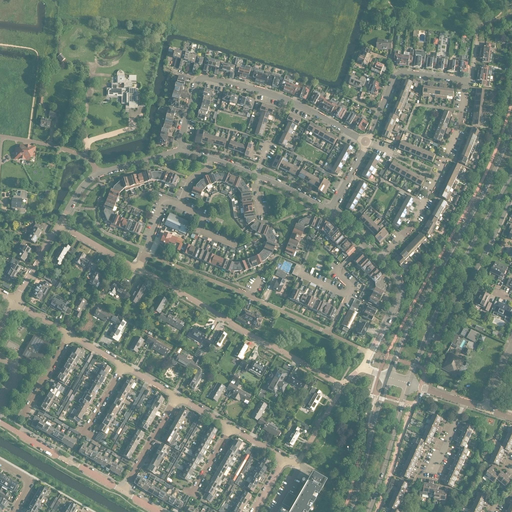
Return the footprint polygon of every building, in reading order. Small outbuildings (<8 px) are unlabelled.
[(392,42),(377,40),(376,49),(387,51),(388,49),(391,50),(392,42)] [(480,47),(480,53),(489,54),(490,48),(494,49),(495,45),(484,44),(483,47),(480,47)] [(357,62),(360,63),(367,66),(371,55),(370,54),(371,51),(369,50),(363,48),(362,52),(364,53),(362,56),(360,55),(357,62)] [(173,69),(177,70),(181,52),(174,50),(172,58),(176,59),(173,69)] [(404,53),(403,56),(402,65),(408,66),(409,63),(412,63),(413,50),(410,50),(410,53),(404,53)] [(397,62),(396,65),(402,65),(403,56),(398,55),(398,52),(395,51),(393,61),(397,62)] [(415,51),(415,57),(413,67),(421,68),(421,65),(424,65),(425,55),(425,52),(415,51)] [(426,68),(432,69),(432,66),(435,66),(437,53),(436,53),(437,51),(434,51),(434,53),(433,53),(433,56),(427,55),(426,68)] [(181,52),(177,70),(181,71),(183,62),(186,63),(187,63),(189,54),(181,52)] [(191,74),(192,73),(196,57),(196,55),(192,54),(189,53),(189,54),(187,63),(189,63),(190,65),(188,73),(191,74)] [(493,54),(489,54),(480,53),(479,59),(482,59),(482,62),(492,64),(492,60),(493,54)] [(460,69),(460,72),(466,73),(467,69),(469,69),(469,66),(467,65),(468,60),(462,59),(462,56),(459,56),(459,59),(457,69),(460,69)] [(196,57),(192,73),(195,74),(197,67),(198,68),(199,66),(201,66),(203,59),(196,57)] [(438,60),(437,70),(443,70),(443,68),(446,68),(448,58),(444,57),(444,58),(438,57),(438,60)] [(208,67),(211,68),(213,60),(205,58),(202,69),(202,71),(206,72),(208,67)] [(454,69),(457,69),(459,59),(455,58),(455,62),(449,61),(448,71),(454,72),(454,69)] [(220,62),(213,60),(211,68),(215,69),(215,70),(214,75),(216,75),(217,72),(218,70),(220,63),(220,62)] [(218,70),(217,72),(216,75),(219,76),(219,74),(220,74),(221,73),(221,71),(225,72),(227,65),(220,63),(218,70)] [(228,78),(232,79),(235,70),(233,70),(234,67),(230,66),(230,64),(227,63),(227,65),(225,72),(230,74),(230,75),(229,74),(228,78)] [(371,71),(380,75),(381,71),(384,72),(386,68),(383,67),(384,65),(377,63),(376,65),(374,63),(371,71)] [(236,77),(242,79),(244,69),(239,68),(240,65),(236,64),(236,66),(235,70),(238,71),(236,77)] [(245,66),(244,69),(242,79),(247,80),(249,74),(252,75),(253,69),(252,68),(251,68),(245,66)] [(478,69),(477,75),(487,76),(488,70),(491,70),(491,67),(481,66),(481,69),(478,69)] [(255,79),(254,82),(260,83),(262,74),(263,72),(257,70),(257,69),(254,68),(252,78),(255,79)] [(107,93),(107,96),(108,96),(113,96),(113,95),(116,95),(116,96),(122,96),(122,104),(128,104),(128,107),(137,107),(137,90),(132,90),(132,83),(136,83),(136,77),(124,76),(124,75),(124,74),(124,73),(123,73),(123,72),(122,72),(121,72),(121,71),(120,71),(119,71),(119,72),(118,72),(118,73),(117,73),(117,74),(117,75),(117,77),(117,83),(125,83),(125,89),(117,89),(117,85),(111,84),(111,87),(111,89),(110,89),(110,90),(109,90),(108,90),(108,91),(108,92),(107,93)] [(262,74),(260,83),(266,85),(266,82),(269,83),(272,73),(266,72),(265,75),(262,74)] [(272,84),(271,86),(277,88),(280,78),(279,78),(279,77),(279,76),(275,75),(275,74),(272,73),(269,83),(272,84)] [(490,76),(487,76),(477,75),(476,81),(479,81),(479,86),(489,87),(490,76)] [(176,84),(182,86),(183,86),(184,82),(189,83),(190,79),(178,76),(178,77),(176,84)] [(283,88),(282,91),(288,93),(291,84),(288,83),(290,79),(289,77),(285,76),(280,87),(283,88)] [(349,84),(359,88),(360,85),(363,86),(366,80),(361,78),(360,80),(352,76),(349,84)] [(377,95),(379,89),(376,88),(378,83),(369,80),(367,79),(366,81),(369,82),(368,84),(370,85),(367,92),(377,95)] [(413,87),(416,88),(418,84),(420,85),(421,81),(418,81),(417,82),(411,80),(410,82),(405,80),(404,80),(402,86),(410,89),(411,86),(413,86),(413,87)] [(288,93),(293,95),(295,93),(297,94),(301,84),(301,83),(298,82),(298,84),(296,83),(295,85),(291,84),(288,93)] [(170,91),(173,92),(186,95),(187,92),(181,91),(182,86),(176,84),(172,83),(170,91)] [(299,98),(305,100),(308,91),(306,90),(307,87),(301,84),(297,94),(300,95),(299,98)] [(410,89),(402,86),(399,91),(401,92),(413,97),(414,94),(411,93),(410,93),(409,92),(410,89)] [(202,97),(203,97),(209,99),(212,90),(204,88),(202,97)] [(313,95),(309,102),(314,105),(316,102),(318,104),(323,95),(324,94),(323,93),(320,91),(319,93),(315,90),(314,91),(314,90),(311,94),(313,95)] [(171,99),(172,99),(178,101),(179,98),(180,98),(181,96),(186,98),(186,95),(173,92),(171,99)] [(398,95),(397,97),(407,101),(408,98),(412,99),(413,97),(401,92),(399,95),(398,95)] [(231,95),(223,93),(221,100),(229,102),(231,95)] [(234,96),(231,95),(229,102),(229,103),(236,105),(238,98),(234,97),(234,96)] [(319,108),(325,111),(329,102),(324,99),(326,96),(323,95),(318,104),(321,105),(319,108)] [(201,105),(208,106),(210,99),(209,99),(203,97),(201,105)] [(409,106),(409,105),(406,104),(407,101),(397,97),(396,99),(398,100),(396,103),(408,108),(409,106)] [(238,98),(236,105),(243,107),(245,99),(238,98)] [(245,98),(245,99),(243,107),(243,108),(248,109),(250,109),(251,105),(253,105),(254,101),(245,98)] [(183,106),(178,105),(179,101),(178,101),(172,99),(170,106),(168,106),(167,107),(181,110),(182,110),(183,106)] [(331,111),(334,113),(339,104),(339,103),(337,101),(335,105),(329,102),(325,111),(330,114),(331,111)] [(394,106),(393,108),(401,111),(402,108),(404,109),(407,111),(408,108),(396,103),(395,106),(394,106)] [(337,114),(335,117),(340,120),(342,117),(344,118),(347,112),(345,111),(347,108),(339,104),(334,113),(337,114)] [(199,112),(206,114),(207,114),(208,106),(201,105),(199,112)] [(269,108),(267,107),(265,113),(269,114),(271,115),(273,109),(273,107),(270,106),(269,108)] [(180,111),(173,109),(168,108),(167,112),(164,111),(164,115),(166,115),(173,117),(175,112),(177,112),(177,113),(179,114),(180,111)] [(401,111),(393,108),(392,110),(393,111),(392,114),(404,119),(405,116),(402,115),(401,116),(400,115),(401,111)] [(448,113),(445,111),(442,117),(454,122),(455,119),(452,118),(450,118),(452,114),(453,115),(454,111),(449,111),(448,113)] [(198,112),(196,119),(204,121),(205,117),(207,118),(208,114),(207,114),(206,114),(199,112),(198,112)] [(351,122),(354,124),(359,115),(356,113),(354,116),(347,112),(344,118),(346,119),(344,122),(350,125),(351,122)] [(388,116),(387,119),(395,122),(396,119),(400,120),(399,120),(403,122),(404,119),(392,114),(390,113),(389,117),(388,116)] [(286,121),(288,122),(292,124),(294,118),(292,117),(293,115),(290,114),(289,115),(286,121)] [(173,117),(166,115),(164,122),(176,126),(177,122),(172,121),(173,117)] [(355,128),(360,131),(361,130),(363,132),(368,124),(360,119),(362,116),(359,115),(354,124),(356,125),(355,128)] [(441,116),(438,122),(447,125),(449,122),(450,122),(450,123),(453,124),(454,122),(442,117),(441,116)] [(292,124),(295,125),(297,127),(300,121),(301,119),(297,117),(296,119),(294,118),(292,124)] [(39,126),(49,128),(50,121),(41,119),(39,126)] [(386,125),(398,130),(400,131),(401,129),(399,128),(399,127),(396,126),(394,125),(395,122),(387,119),(386,121),(387,121),(386,125)] [(162,130),(169,131),(170,132),(171,127),(176,128),(176,126),(164,122),(162,130)] [(295,125),(292,124),(288,122),(286,128),(292,131),(295,125)] [(446,129),(447,125),(438,122),(436,127),(449,133),(451,130),(447,129),(446,129)] [(316,127),(310,124),(306,130),(310,132),(309,134),(311,135),(312,133),(316,127)] [(400,133),(400,131),(398,130),(386,125),(385,128),(383,128),(382,130),(391,133),(392,130),(394,131),(397,132),(400,133)] [(312,133),(317,136),(321,130),(316,127),(312,133)] [(436,127),(434,133),(443,137),(444,133),(445,134),(448,136),(449,133),(436,127)] [(290,136),(292,131),(286,128),(283,133),(290,136)] [(468,134),(469,134),(476,137),(478,138),(479,135),(479,134),(478,134),(479,131),(470,128),(468,134)] [(261,137),(263,131),(256,129),(254,135),(261,137)] [(161,130),(159,137),(172,140),(173,138),(170,137),(167,137),(169,131),(162,130),(161,130)] [(321,130),(317,136),(322,139),(326,132),(321,130)] [(389,136),(391,133),(382,130),(381,132),(383,133),(381,136),(393,141),(394,138),(391,137),(389,136)] [(326,132),(322,139),(328,142),(331,135),(326,132)] [(287,142),(290,136),(283,133),(280,138),(287,142)] [(443,137),(434,133),(432,139),(445,144),(446,141),(443,140),(443,141),(441,140),(443,137)] [(467,140),(477,144),(478,140),(475,139),(476,137),(469,134),(467,140)] [(333,145),(337,138),(331,135),(328,142),(333,145)] [(159,137),(157,144),(165,146),(166,141),(168,142),(172,143),(172,140),(159,137)] [(284,147),(287,142),(280,138),(278,144),(284,147)] [(465,145),(475,149),(477,144),(467,140),(465,145)] [(236,144),(230,142),(227,149),(233,151),(236,144)] [(398,149),(404,151),(407,144),(401,142),(398,149)] [(412,146),(407,144),(404,151),(410,153),(412,146)] [(15,148),(14,159),(22,160),(23,153),(26,154),(27,146),(19,145),(19,149),(15,148)] [(346,145),(343,150),(349,154),(352,149),(346,145)] [(472,155),(475,149),(465,145),(463,151),(472,155)] [(22,160),(29,161),(30,157),(34,158),(35,147),(27,146),(26,154),(23,153),(22,160)] [(410,153),(415,156),(418,149),(412,146),(410,153)] [(424,151),(418,149),(415,156),(421,158),(424,151)] [(349,154),(343,150),(340,156),(346,159),(349,154)] [(251,155),(252,153),(246,151),(244,154),(244,157),(250,159),(252,159),(253,156),(251,155)] [(421,158),(426,160),(429,153),(424,151),(421,158)] [(463,151),(460,157),(467,159),(470,160),(472,155),(463,151)] [(426,160),(432,162),(435,155),(429,153),(426,160)] [(380,158),(373,154),(370,160),(377,163),(380,158)] [(275,155),(273,159),(275,160),(274,162),(280,164),(281,161),(282,159),(276,156),(275,155)] [(346,159),(340,156),(337,161),(343,165),(346,159)] [(457,162),(465,165),(467,159),(460,157),(459,156),(457,162)] [(374,169),(377,163),(370,160),(367,165),(374,169)] [(281,161),(280,164),(278,168),(283,170),(287,164),(281,161)] [(337,161),(334,166),(340,170),(343,165),(337,161)] [(271,163),(269,166),(271,167),(277,170),(278,168),(280,164),(274,162),(273,164),(271,163)] [(388,168),(394,172),(397,165),(392,162),(388,168)] [(283,170),(289,173),(292,166),(287,164),(283,170)] [(461,167),(455,164),(452,169),(461,174),(464,168),(461,167)] [(371,174),(374,169),(367,165),(364,170),(371,174)] [(399,175),(403,168),(397,165),(394,172),(399,175)] [(297,169),(292,166),(289,173),(294,176),(297,169)] [(337,175),(340,170),(334,166),(331,172),(337,175)] [(399,175),(404,177),(408,171),(403,168),(399,175)] [(452,169),(449,175),(456,178),(457,175),(460,176),(461,174),(452,169)] [(306,173),(301,170),(297,177),(303,180),(306,173)] [(368,179),(371,174),(364,170),(361,176),(368,179)] [(413,174),(408,171),(404,177),(409,180),(413,174)] [(160,181),(165,183),(168,174),(164,173),(160,181)] [(312,176),(306,173),(303,180),(308,183),(312,176)] [(169,187),(170,185),(173,176),(168,174),(165,183),(164,185),(169,187)] [(409,180),(415,183),(418,177),(413,174),(409,180)] [(447,180),(453,183),(456,185),(458,182),(455,181),(456,178),(449,175),(448,174),(446,178),(447,178),(446,180),(447,180)] [(169,187),(176,190),(178,184),(180,179),(173,176),(170,185),(169,187)] [(308,183),(313,186),(317,179),(312,176),(308,183)] [(415,183),(420,186),(424,180),(418,177),(415,183)] [(206,187),(207,187),(203,178),(199,180),(200,182),(198,183),(204,189),(206,187)] [(239,179),(236,188),(236,189),(238,191),(245,186),(243,183),(243,181),(239,179)] [(322,182),(317,179),(313,186),(318,189),(320,185),(322,182)] [(323,180),(322,182),(320,185),(326,189),(327,187),(328,188),(330,184),(329,183),(323,180)] [(454,190),(456,185),(453,183),(447,180),(444,185),(451,189),(454,190)] [(366,186),(360,182),(357,187),(363,191),(366,186)] [(202,192),(204,189),(198,183),(196,185),(194,185),(193,189),(201,192),(202,192)] [(119,193),(122,191),(116,185),(114,187),(112,186),(110,190),(119,193)] [(325,190),(326,189),(320,185),(318,189),(317,191),(323,194),(324,195),(326,191),(325,190)] [(440,190),(442,191),(448,194),(451,195),(452,193),(449,192),(451,189),(444,185),(443,185),(440,190)] [(245,186),(238,191),(240,193),(240,194),(250,193),(249,188),(247,189),(245,186)] [(363,191),(357,187),(354,193),(360,196),(363,191)] [(6,206),(8,206),(8,208),(14,208),(14,211),(20,211),(21,207),(16,206),(17,197),(21,197),(22,189),(16,189),(16,194),(9,194),(9,196),(7,196),(6,206)] [(200,196),(201,192),(193,189),(191,193),(195,195),(194,198),(200,200),(201,197),(200,196)] [(110,190),(109,194),(117,198),(119,193),(110,190)] [(451,195),(448,194),(442,191),(439,197),(446,200),(447,197),(450,198),(451,195)] [(354,193),(351,198),(357,201),(360,196),(354,193)] [(107,199),(115,203),(117,198),(109,194),(107,199)] [(407,196),(404,202),(411,206),(414,200),(407,196)] [(354,207),(357,201),(351,198),(348,203),(354,207)] [(440,200),(437,206),(444,209),(447,204),(440,200)] [(408,211),(411,206),(404,202),(401,207),(408,211)] [(112,211),(114,207),(105,203),(104,203),(102,208),(103,208),(112,212),(112,211)] [(345,208),(351,212),(354,207),(348,203),(345,208)] [(433,210),(441,214),(442,215),(445,210),(444,209),(437,206),(434,211),(433,210)] [(401,207),(398,212),(405,216),(408,211),(401,207)] [(103,212),(105,217),(113,214),(112,212),(103,208),(102,211),(103,212)] [(440,216),(441,214),(433,210),(431,214),(432,214),(431,216),(438,220),(439,221),(441,217),(440,216)] [(398,212),(395,218),(402,221),(405,216),(398,212)] [(164,225),(173,230),(185,235),(190,223),(169,213),(164,225)] [(254,220),(253,213),(243,215),(244,219),(245,219),(245,222),(244,223),(246,226),(254,220)] [(110,225),(114,216),(113,214),(105,217),(107,222),(107,223),(110,225)] [(364,215),(358,220),(363,224),(368,219),(364,215)] [(118,218),(114,216),(110,225),(109,227),(114,228),(115,227),(118,218)] [(309,226),(309,227),(313,218),(309,216),(308,218),(303,220),(306,227),(309,226)] [(431,216),(428,221),(435,225),(438,220),(431,216)] [(117,227),(120,229),(123,220),(118,218),(115,227),(116,228),(117,227)] [(391,225),(397,230),(402,221),(395,218),(391,225)] [(372,223),(368,219),(363,224),(367,228),(372,223)] [(297,221),(295,226),(304,229),(304,228),(306,227),(303,220),(298,222),(297,221)] [(124,230),(129,232),(132,223),(127,221),(124,230)] [(133,221),(132,223),(129,232),(133,234),(137,225),(138,223),(133,221)] [(428,221),(425,227),(432,230),(433,231),(434,232),(437,226),(435,225),(428,221)] [(138,223),(137,225),(133,234),(138,236),(140,232),(142,233),(145,225),(138,222),(138,223)] [(252,231),(255,232),(259,224),(256,223),(248,229),(251,232),(252,231)] [(323,232),(326,236),(333,229),(328,224),(326,223),(323,232)] [(372,223),(367,228),(371,233),(377,227),(372,223)] [(35,224),(33,228),(34,228),(32,231),(29,230),(27,232),(37,238),(41,232),(40,232),(42,228),(35,224)] [(255,232),(255,233),(260,235),(263,226),(259,224),(255,232)] [(260,235),(264,237),(268,228),(263,226),(260,235)] [(302,234),(304,229),(295,226),(293,230),(302,234)] [(371,233),(376,237),(378,234),(381,231),(377,227),(371,233)] [(432,230),(425,227),(422,232),(429,236),(430,237),(433,231),(432,230)] [(264,237),(265,239),(273,236),(271,231),(271,229),(268,228),(264,237)] [(328,240),(330,239),(336,232),(333,229),(326,236),(325,237),(328,240)] [(381,231),(378,234),(383,238),(384,237),(386,238),(388,235),(387,234),(383,229),(381,231)] [(300,238),(302,234),(293,230),(291,235),(300,238)] [(27,232),(24,238),(22,241),(29,245),(31,242),(34,244),(37,238),(27,232)] [(330,239),(333,242),(340,235),(336,232),(330,239)] [(164,233),(159,244),(163,245),(163,244),(164,244),(167,245),(168,242),(175,244),(177,239),(171,236),(164,233)] [(378,234),(376,237),(374,239),(379,243),(380,244),(383,241),(381,240),(383,238),(378,234)] [(426,239),(420,234),(416,238),(422,243),(424,246),(426,244),(423,242),(426,239)] [(298,243),(300,238),(291,235),(289,239),(298,243)] [(344,239),(342,238),(340,235),(333,242),(332,243),(334,245),(335,244),(337,246),(344,239)] [(275,240),(273,236),(265,239),(266,241),(275,245),(277,241),(275,241),(275,240)] [(417,248),(422,243),(416,238),(412,242),(417,248)] [(296,247),(298,243),(289,239),(287,244),(296,247)] [(337,246),(340,249),(347,242),(344,239),(337,246)] [(29,245),(22,241),(17,250),(20,252),(27,256),(30,250),(27,249),(29,245)] [(273,249),(275,245),(266,241),(265,246),(273,249)] [(341,254),(343,252),(350,245),(347,242),(340,249),(343,252),(341,254)] [(412,242),(408,247),(413,252),(417,248),(412,242)] [(62,248),(60,247),(53,259),(56,260),(55,263),(59,265),(67,251),(68,251),(70,248),(65,244),(62,248)] [(182,253),(187,255),(190,246),(185,244),(182,253)] [(287,244),(286,248),(294,252),(296,247),(287,244)] [(341,254),(345,257),(347,255),(348,257),(351,254),(349,253),(353,248),(350,245),(343,252),(341,254)] [(187,255),(191,257),(195,248),(190,246),(187,255)] [(265,246),(263,251),(272,254),(273,249),(265,246)] [(409,256),(413,252),(408,247),(404,251),(409,256)] [(191,257),(196,259),(200,250),(195,248),(191,257)] [(293,257),(294,252),(286,248),(284,253),(293,257)] [(204,252),(200,250),(196,259),(201,261),(204,252)] [(270,258),(272,254),(263,251),(260,253),(266,259),(268,257),(270,258)] [(404,251),(399,255),(405,261),(409,256),(404,251)] [(12,259),(19,263),(20,260),(23,262),(27,256),(20,252),(17,258),(14,256),(12,259)] [(201,261),(205,263),(209,254),(204,252),(201,261)] [(74,262),(84,268),(88,262),(85,260),(83,260),(85,256),(79,253),(74,262)] [(265,263),(264,261),(266,259),(260,253),(258,255),(262,264),(265,263)] [(205,263),(210,265),(213,256),(209,254),(205,263)] [(258,255),(253,258),(257,266),(262,264),(258,255)] [(355,266),(355,267),(357,265),(363,258),(360,255),(356,259),(354,257),(352,260),(356,265),(355,266)] [(406,262),(405,261),(399,255),(395,260),(400,265),(403,263),(404,264),(406,262)] [(210,265),(215,267),(218,258),(213,256),(210,265)] [(215,267),(220,269),(223,260),(218,258),(215,267)] [(252,268),(257,266),(253,258),(249,259),(252,268)] [(363,258),(357,265),(355,267),(358,270),(360,268),(360,269),(367,262),(363,258)] [(13,264),(9,270),(16,274),(20,268),(17,267),(19,263),(12,259),(10,263),(13,264)] [(248,270),(252,268),(249,259),(244,261),(248,270)] [(220,269),(224,270),(228,262),(223,260),(220,269)] [(244,261),(239,263),(243,272),(248,270),(244,261)] [(224,270),(229,272),(233,263),(228,262),(224,270)] [(360,269),(364,272),(371,265),(367,262),(360,269)] [(493,268),(492,267),(490,272),(499,276),(498,279),(502,281),(507,268),(495,262),(493,268)] [(374,269),(371,265),(364,272),(367,275),(374,269)] [(367,275),(371,279),(378,272),(374,269),(367,275)] [(3,274),(1,278),(8,282),(10,278),(13,280),(16,274),(9,270),(6,276),(3,274)] [(284,280),(286,274),(277,270),(275,276),(284,280)] [(101,276),(94,272),(88,283),(94,287),(95,287),(97,288),(99,283),(97,282),(101,276)] [(381,275),(378,272),(371,279),(374,282),(381,275)] [(46,274),(44,279),(51,283),(53,279),(46,274)] [(374,282),(375,285),(383,284),(382,279),(383,278),(381,275),(374,282)] [(276,282),(272,290),(276,292),(276,291),(280,292),(285,282),(278,279),(277,283),(276,282)] [(39,283),(32,296),(39,299),(42,295),(44,296),(48,289),(47,288),(49,285),(48,284),(43,281),(41,285),(39,283)] [(57,281),(54,287),(58,290),(62,283),(57,281)] [(109,285),(106,290),(109,292),(114,296),(116,293),(120,296),(120,297),(123,299),(126,293),(123,292),(125,289),(113,283),(111,286),(109,285)] [(383,288),(383,284),(375,285),(375,288),(383,292),(385,289),(383,288)] [(134,293),(132,297),(131,299),(129,301),(130,301),(138,305),(137,306),(138,306),(141,301),(139,300),(146,288),(139,285),(137,288),(134,293)] [(375,288),(373,292),(381,297),(383,292),(375,288)] [(294,301),(299,304),(303,295),(304,293),(299,290),(298,293),(294,301)] [(289,299),(294,301),(298,293),(293,291),(291,295),(289,294),(287,298),(289,299)] [(373,292),(372,293),(370,297),(379,301),(381,297),(373,292)] [(489,297),(490,297),(480,293),(476,302),(475,302),(476,302),(475,303),(476,303),(475,304),(484,308),(483,309),(488,311),(491,304),(487,302),(489,297)] [(49,305),(61,312),(63,310),(65,311),(68,306),(65,304),(66,302),(56,295),(54,298),(52,296),(49,301),(51,302),(49,305)] [(299,304),(303,306),(307,297),(303,295),(299,304)] [(307,297),(303,306),(302,308),(307,310),(308,308),(312,299),(313,297),(308,295),(307,297)] [(160,297),(152,310),(159,314),(167,301),(160,297)] [(313,297),(312,299),(308,308),(312,310),(316,301),(317,299),(313,297)] [(370,297),(369,298),(368,301),(376,306),(379,301),(370,297)] [(77,311),(74,316),(79,319),(82,314),(80,312),(82,308),(84,309),(88,303),(79,298),(73,309),(77,311)] [(321,304),(316,301),(312,310),(317,312),(321,304)] [(316,314),(321,316),(327,303),(322,301),(321,304),(317,312),(316,314)] [(495,301),(492,309),(495,311),(493,315),(496,317),(498,314),(505,318),(509,319),(511,313),(511,308),(498,302),(498,303),(495,301)] [(321,316),(325,318),(330,308),(331,305),(327,303),(321,316)] [(366,308),(365,311),(374,316),(376,311),(366,305),(365,308),(366,308)] [(349,329),(356,314),(355,313),(355,312),(357,310),(351,306),(349,310),(344,319),(346,320),(343,326),(342,330),(346,332),(348,329),(349,329)] [(106,319),(109,321),(113,316),(109,313),(108,314),(97,308),(93,315),(94,315),(92,317),(96,319),(97,317),(105,321),(106,319)] [(337,311),(330,308),(325,318),(332,321),(337,311)] [(253,315),(244,311),(240,319),(242,320),(253,324),(252,325),(258,328),(262,319),(256,316),(254,321),(251,320),(253,315)] [(362,313),(360,316),(371,321),(374,316),(365,311),(363,314),(362,313)] [(177,329),(180,330),(184,324),(181,322),(169,315),(168,317),(165,315),(162,321),(162,322),(165,323),(166,322),(177,329)] [(125,323),(113,316),(109,321),(116,325),(108,337),(117,342),(122,333),(120,332),(125,323)] [(363,337),(365,333),(367,330),(368,327),(365,325),(366,323),(360,319),(356,326),(359,328),(356,333),(359,334),(358,335),(363,337)] [(468,329),(464,327),(459,336),(463,338),(468,329)] [(190,331),(187,335),(186,336),(192,340),(193,338),(201,343),(201,344),(204,346),(208,340),(204,338),(206,336),(194,329),(193,329),(193,330),(191,329),(190,330),(192,331),(191,332),(190,331)] [(220,331),(213,343),(219,347),(222,343),(224,345),(226,340),(224,339),(226,335),(220,331)] [(22,356),(32,362),(38,366),(50,345),(34,336),(22,356)] [(143,339),(142,340),(137,337),(129,349),(136,353),(143,341),(145,342),(145,340),(143,339)] [(154,339),(153,338),(152,338),(149,344),(152,346),(151,348),(166,356),(170,350),(155,341),(156,340),(157,339),(154,338),(154,339)] [(233,355),(240,359),(247,347),(241,343),(233,355)] [(70,353),(71,353),(79,358),(83,351),(84,349),(82,348),(81,350),(77,347),(76,349),(73,348),(70,353)] [(77,363),(78,361),(80,359),(79,358),(71,353),(68,358),(77,363)] [(170,362),(170,363),(171,364),(171,365),(172,365),(173,365),(174,365),(175,365),(175,364),(176,363),(186,368),(187,366),(190,368),(193,362),(190,361),(190,362),(178,355),(175,353),(174,355),(170,362)] [(449,353),(441,369),(456,376),(464,360),(462,359),(464,357),(461,356),(460,358),(454,355),(453,355),(451,354),(449,353)] [(77,363),(68,358),(65,363),(72,367),(73,365),(75,366),(77,363)] [(189,384),(188,386),(195,390),(195,389),(198,388),(198,385),(198,384),(203,375),(199,373),(200,372),(200,371),(200,370),(200,369),(199,369),(198,368),(196,367),(197,364),(199,360),(196,359),(194,363),(193,362),(190,368),(194,370),(193,370),(196,372),(189,384)] [(261,364),(258,362),(258,363),(253,361),(249,369),(261,375),(265,368),(261,365),(261,364)] [(62,369),(69,372),(71,370),(72,371),(73,368),(72,367),(65,363),(62,369)] [(98,370),(100,371),(107,374),(110,369),(103,365),(101,368),(100,367),(98,370)] [(286,374),(276,368),(273,374),(270,372),(266,380),(269,381),(264,389),(275,395),(277,390),(283,393),(288,385),(282,382),(286,374)] [(62,369),(59,374),(66,378),(69,372),(62,369)] [(97,376),(104,379),(107,374),(100,371),(97,376)] [(66,378),(59,374),(58,373),(55,378),(58,380),(57,381),(63,385),(64,383),(65,384),(68,379),(66,378)] [(104,379),(97,376),(94,381),(101,385),(104,379)] [(289,377),(286,383),(289,384),(290,383),(291,384),(301,390),(301,392),(303,393),(307,386),(305,385),(305,384),(293,376),(292,378),(289,377)] [(127,379),(124,384),(130,388),(133,383),(135,384),(136,382),(131,378),(130,381),(127,379)] [(227,389),(230,391),(233,385),(236,381),(233,379),(227,389)] [(91,382),(89,384),(91,386),(98,390),(101,385),(94,381),(93,383),(91,382)] [(54,382),(53,384),(51,388),(57,392),(61,386),(54,382)] [(237,387),(239,384),(236,382),(235,384),(234,386),(233,385),(230,391),(233,393),(231,397),(239,402),(240,400),(243,402),(244,399),(247,401),(250,396),(247,395),(236,388),(237,387)] [(212,392),(211,391),(207,397),(216,402),(217,400),(224,387),(217,383),(212,392)] [(88,391),(95,395),(98,390),(91,386),(89,384),(86,390),(88,391)] [(130,388),(124,384),(121,389),(127,393),(130,388)] [(51,388),(48,393),(54,397),(55,396),(57,398),(60,393),(57,392),(51,388)] [(307,405),(306,407),(310,410),(311,410),(312,411),(314,409),(316,405),(315,405),(318,400),(319,400),(321,397),(319,396),(320,393),(312,388),(308,394),(312,396),(307,405)] [(121,389),(118,394),(125,398),(126,399),(129,394),(127,393),(121,389)] [(92,400),(95,395),(88,391),(87,394),(85,393),(84,395),(85,396),(92,400)] [(55,396),(54,397),(48,393),(45,398),(51,402),(52,402),(53,399),(55,400),(57,398),(55,396)] [(118,394),(115,400),(122,403),(125,398),(118,394)] [(154,401),(160,405),(163,400),(161,399),(162,397),(158,394),(154,401)] [(82,401),(89,405),(92,400),(85,396),(84,395),(81,400),(80,399),(80,400),(82,401)] [(54,403),(52,402),(51,402),(45,398),(42,403),(49,407),(51,408),(54,403)] [(86,410),(89,405),(82,401),(80,400),(78,402),(80,404),(79,406),(86,410)] [(112,405),(119,408),(121,409),(124,404),(122,403),(115,400),(112,405)] [(149,405),(151,406),(157,410),(160,405),(154,401),(152,400),(149,405)] [(251,417),(257,421),(266,406),(260,402),(251,417)] [(40,409),(45,412),(46,412),(49,407),(42,403),(39,408),(40,409)] [(121,409),(119,408),(112,405),(109,410),(116,413),(118,415),(121,409)] [(83,415),(86,410),(79,406),(76,411),(83,415)] [(146,410),(148,411),(154,415),(157,410),(151,406),(149,409),(147,408),(146,410)] [(182,411),(180,409),(178,413),(185,418),(186,417),(188,418),(191,414),(183,409),(182,411)] [(113,419),(116,413),(109,410),(106,415),(113,419)] [(80,420),(83,415),(76,411),(74,416),(72,415),(71,417),(76,420),(77,418),(80,420)] [(155,416),(154,415),(148,411),(145,417),(153,421),(155,416)] [(178,413),(174,419),(182,423),(183,422),(185,423),(187,420),(184,419),(185,418),(178,413)] [(106,415),(103,420),(112,425),(115,420),(113,419),(106,415)] [(142,422),(148,425),(150,426),(153,421),(145,417),(142,415),(139,420),(142,422)] [(431,421),(438,424),(440,421),(444,423),(445,421),(434,415),(431,421)] [(40,420),(39,423),(37,426),(35,429),(41,432),(44,425),(42,423),(43,421),(41,419),(40,420)] [(175,420),(172,424),(179,428),(180,426),(182,428),(184,426),(181,424),(182,423),(174,419),(174,420),(175,420)] [(103,420),(101,425),(107,429),(110,430),(112,425),(103,420)] [(277,436),(281,430),(270,424),(271,422),(268,421),(268,422),(267,421),(264,420),(261,425),(264,427),(263,429),(274,436),(275,435),(277,436)] [(437,427),(438,424),(431,421),(429,426),(440,431),(441,429),(437,427)] [(138,426),(145,431),(148,425),(142,422),(140,424),(139,423),(138,426)] [(178,429),(179,428),(172,424),(169,430),(176,434),(177,432),(179,433),(181,430),(178,429)] [(49,428),(44,425),(41,432),(46,434),(49,428)] [(104,434),(107,429),(101,425),(98,430),(99,431),(104,434)] [(459,428),(471,434),(474,428),(466,425),(465,428),(460,426),(459,428)] [(286,442),(292,446),(295,442),(294,442),(297,437),(299,434),(297,432),(299,429),(294,426),(292,430),(293,430),(286,442)] [(429,426),(426,431),(434,434),(435,431),(440,433),(440,431),(429,426)] [(217,431),(210,427),(207,432),(214,436),(217,431)] [(46,434),(51,437),(55,431),(49,428),(46,434)] [(463,432),(461,435),(469,439),(471,434),(459,428),(458,430),(463,432)] [(169,430),(166,435),(173,439),(174,437),(176,438),(178,436),(175,434),(176,434),(169,430)] [(56,440),(60,434),(55,431),(51,437),(53,439),(55,441),(56,440)] [(99,431),(97,435),(104,439),(106,435),(104,434),(99,431)] [(132,435),(140,440),(143,434),(137,431),(135,433),(133,432),(132,435)] [(432,437),(434,434),(426,431),(424,436),(436,442),(437,439),(432,437)] [(214,436),(207,432),(204,437),(211,441),(214,436)] [(60,433),(60,434),(56,440),(61,443),(65,437),(62,435),(62,434),(60,433)] [(131,441),(137,445),(140,440),(132,435),(129,439),(131,441)] [(173,439),(166,435),(163,441),(169,445),(171,442),(173,443),(175,441),(173,439)] [(455,436),(454,438),(466,444),(469,439),(461,435),(460,438),(455,436)] [(435,444),(436,442),(424,436),(422,441),(429,444),(430,442),(435,444)] [(70,440),(65,437),(61,443),(66,446),(70,440)] [(211,441),(204,437),(201,443),(208,446),(211,441)] [(464,449),(466,444),(454,438),(453,441),(458,443),(457,445),(464,449)] [(429,444),(422,441),(417,439),(415,445),(422,448),(424,445),(428,447),(429,444)] [(75,443),(70,440),(66,446),(71,449),(75,443)] [(135,450),(137,445),(131,441),(129,443),(127,442),(126,445),(128,446),(135,450)] [(239,444),(234,441),(231,446),(238,450),(239,447),(241,448),(243,446),(246,447),(247,445),(240,441),(239,444)] [(201,443),(198,448),(205,451),(208,446),(201,443)] [(78,453),(84,456),(88,450),(87,449),(85,448),(86,445),(84,444),(82,446),(78,453)] [(180,452),(183,445),(181,444),(179,447),(176,446),(174,449),(180,452)] [(511,447),(504,444),(502,448),(509,452),(510,449),(511,449),(511,447)] [(161,445),(158,450),(164,454),(164,453),(166,451),(168,452),(170,450),(161,445)] [(421,451),(422,448),(415,445),(412,450),(424,455),(425,453),(421,451)] [(460,450),(459,453),(466,456),(468,451),(464,449),(457,445),(455,448),(460,450)] [(128,446),(125,451),(132,455),(135,450),(128,446)] [(238,450),(231,446),(230,446),(227,451),(228,451),(235,455),(236,452),(239,454),(240,451),(238,450)] [(502,448),(497,446),(495,452),(503,456),(504,453),(508,455),(509,452),(502,448)] [(88,450),(84,456),(83,457),(88,460),(92,452),(90,451),(91,449),(88,447),(87,449),(88,450)] [(202,456),(205,451),(198,448),(195,453),(202,456)] [(92,452),(88,460),(93,462),(94,462),(97,455),(95,454),(96,451),(94,450),(92,452)] [(132,455),(125,451),(123,450),(120,455),(129,460),(132,455)] [(164,453),(164,454),(158,450),(155,455),(163,460),(164,460),(162,459),(164,456),(165,457),(167,455),(164,453)] [(423,458),(424,455),(412,450),(410,455),(418,459),(419,456),(423,458)] [(237,457),(235,455),(228,451),(225,456),(232,460),(234,462),(237,457)] [(495,452),(492,457),(504,463),(505,461),(501,459),(503,456),(495,452)] [(94,462),(99,465),(102,458),(100,457),(101,454),(99,453),(97,455),(94,462)] [(195,453),(192,458),(199,462),(202,456),(195,453)] [(464,462),(466,456),(459,453),(457,456),(453,454),(452,456),(464,462)] [(151,459),(152,460),(161,465),(163,460),(155,455),(154,454),(151,459)] [(416,462),(418,459),(410,455),(408,460),(419,466),(420,464),(416,462)] [(99,465),(104,468),(109,459),(104,456),(102,458),(99,465)] [(234,462),(232,460),(225,456),(222,461),(231,466),(233,463),(233,464),(234,462)] [(455,460),(454,463),(461,467),(464,462),(452,456),(451,458),(455,460)] [(504,463),(492,457),(490,463),(498,466),(499,463),(503,465),(504,463)] [(196,467),(199,462),(192,458),(190,463),(196,467)] [(257,461),(261,463),(267,467),(270,462),(264,458),(262,461),(259,459),(257,461)] [(108,471),(109,471),(113,464),(110,462),(111,460),(109,459),(104,468),(103,468),(108,471)] [(161,465),(152,460),(151,459),(148,464),(158,470),(157,469),(158,467),(159,467),(161,465)] [(418,468),(419,466),(408,460),(405,466),(413,469),(414,466),(418,468)] [(222,461),(219,466),(226,470),(228,471),(230,468),(231,466),(222,461)] [(114,462),(113,464),(109,471),(114,474),(118,467),(115,465),(116,463),(114,462)] [(190,463),(187,468),(193,472),(196,467),(190,463)] [(258,468),(264,472),(267,467),(261,463),(259,466),(257,464),(255,467),(258,468)] [(459,472),(461,467),(454,463),(452,466),(448,464),(447,467),(459,472)] [(156,472),(158,470),(148,464),(145,469),(153,474),(154,471),(156,472)] [(119,465),(118,467),(114,474),(119,476),(123,470),(120,468),(121,466),(119,465)] [(223,475),(226,470),(219,466),(216,471),(223,475)] [(415,476),(416,474),(412,472),(413,469),(405,466),(403,471),(415,476)] [(493,466),(484,476),(489,480),(494,473),(491,471),(494,467),(493,466)] [(252,472),(255,473),(261,477),(264,472),(258,468),(255,467),(252,472)] [(449,474),(456,477),(459,472),(447,467),(446,469),(450,471),(449,474)] [(187,468),(184,473),(190,477),(193,472),(187,468)] [(223,475),(216,471),(213,476),(220,480),(222,478),(224,479),(225,476),(223,475)] [(403,471),(400,476),(408,480),(410,477),(414,478),(415,476),(403,471)] [(496,475),(494,473),(489,480),(493,483),(496,480),(502,473),(500,471),(496,475)] [(501,483),(504,480),(509,473),(507,472),(504,475),(502,473),(496,480),(501,483)] [(187,482),(190,477),(184,473),(182,475),(180,474),(178,477),(181,478),(187,482)] [(262,478),(261,477),(255,473),(252,478),(259,482),(260,482),(262,478)] [(308,511),(309,511),(307,510),(310,505),(312,506),(315,501),(313,500),(316,495),(318,496),(327,481),(312,473),(309,478),(310,479),(291,511),(283,511),(281,511),(280,511),(308,511)] [(509,473),(504,480),(501,483),(505,487),(507,485),(511,481),(508,478),(511,475),(509,473)] [(443,475),(442,477),(454,482),(456,477),(449,474),(448,477),(443,475)] [(217,485),(220,480),(213,476),(210,481),(217,485)] [(446,481),(444,484),(452,488),(454,482),(442,477),(441,479),(446,481)] [(7,478),(2,486),(8,489),(12,481),(7,478)] [(142,489),(146,483),(145,483),(143,481),(144,480),(141,478),(137,486),(142,489)] [(249,483),(255,487),(259,482),(252,478),(249,483)] [(147,480),(145,483),(146,483),(142,489),(147,492),(151,486),(148,484),(149,482),(147,480)] [(428,496),(429,493),(431,481),(429,480),(428,485),(424,484),(424,486),(420,485),(419,494),(428,496)] [(12,481),(8,489),(13,492),(15,489),(16,490),(18,486),(17,485),(17,484),(12,481)] [(219,487),(217,485),(210,481),(207,486),(214,490),(216,488),(218,489),(219,487)] [(398,487),(410,493),(411,490),(407,488),(408,485),(401,482),(398,487)] [(246,489),(252,493),(255,487),(249,483),(247,486),(245,484),(243,487),(246,489)] [(147,492),(152,495),(156,489),(155,489),(151,486),(147,492)] [(203,499),(210,503),(210,502),(211,501),(217,492),(214,490),(207,486),(204,492),(206,493),(203,499)] [(42,490),(39,488),(36,493),(44,498),(48,490),(44,487),(42,490)] [(155,489),(156,489),(152,495),(157,498),(161,492),(161,491),(158,490),(159,489),(156,487),(155,489)] [(409,495),(410,493),(398,487),(396,492),(403,496),(405,493),(409,495)] [(439,500),(445,501),(447,488),(445,488),(444,492),(441,492),(439,500)] [(161,491),(161,492),(157,498),(162,501),(166,495),(167,493),(161,490),(161,491)] [(238,496),(241,497),(247,501),(250,496),(244,492),(242,495),(240,493),(238,496)] [(396,492),(393,497),(405,503),(406,501),(402,499),(403,496),(396,492)] [(44,498),(36,493),(33,499),(41,503),(43,500),(46,502),(47,499),(44,498)] [(288,493),(281,504),(289,508),(295,497),(288,493)] [(487,497),(479,493),(476,499),(488,504),(489,502),(485,500),(487,497)] [(171,498),(171,497),(166,495),(162,501),(167,504),(171,498)] [(171,497),(171,498),(167,504),(172,507),(176,500),(173,499),(175,496),(172,495),(171,497)] [(238,502),(244,506),(247,501),(241,497),(238,502)] [(404,505),(405,503),(393,497),(391,503),(398,506),(400,503),(404,505)] [(41,503),(33,499),(30,504),(38,508),(40,510),(41,507),(39,506),(41,503)] [(488,504),(476,499),(474,504),(482,508),(483,505),(487,507),(488,504)] [(183,504),(176,500),(172,507),(177,510),(178,508),(180,509),(183,504)] [(236,506),(235,505),(234,507),(235,507),(242,511),(244,506),(238,502),(236,506)] [(64,509),(66,511),(68,511),(74,511),(76,509),(74,508),(75,505),(70,503),(68,508),(65,506),(64,509)] [(397,509),(398,506),(391,503),(388,508),(393,510),(397,511),(401,511),(397,509)]
